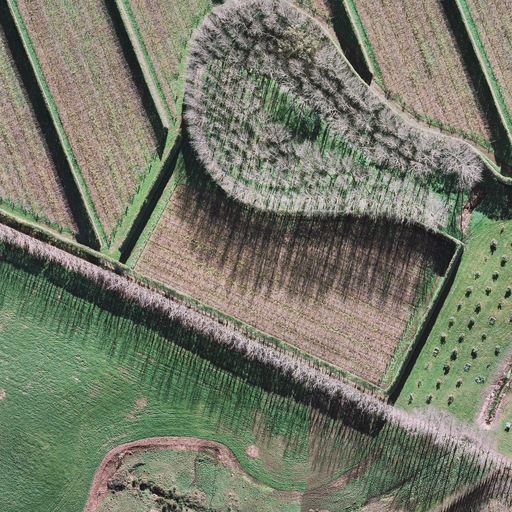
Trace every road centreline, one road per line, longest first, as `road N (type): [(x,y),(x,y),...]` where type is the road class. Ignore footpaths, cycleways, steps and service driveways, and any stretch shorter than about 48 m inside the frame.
road 1 (track): [(289,0),(335,34),(406,113),(511,171)]
road 2 (track): [(195,173),(184,75),(208,19),(236,0)]
